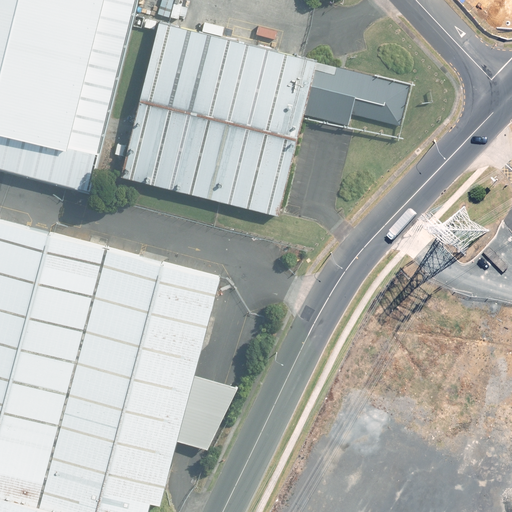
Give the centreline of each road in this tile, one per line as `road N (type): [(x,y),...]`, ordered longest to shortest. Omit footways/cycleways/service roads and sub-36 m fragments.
road 1 (secondary): [(508,88),(346,245),(217,511)]
road 2 (unclassified): [(420,0),(508,88)]
